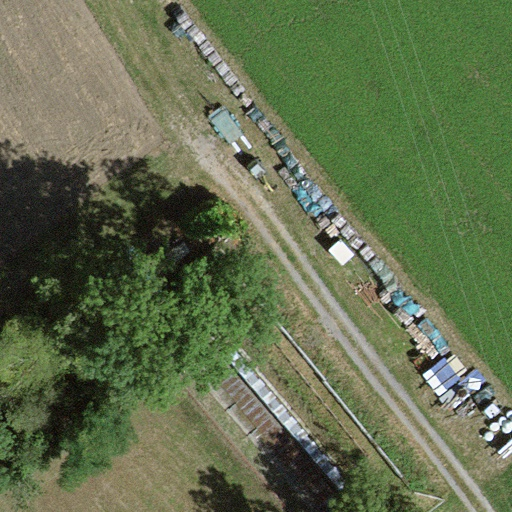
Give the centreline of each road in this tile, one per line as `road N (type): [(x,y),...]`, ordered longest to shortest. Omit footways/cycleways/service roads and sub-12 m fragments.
road 1 (track): [(122,0),(139,48),(481,511)]
road 2 (track): [(213,149),(0,320)]
